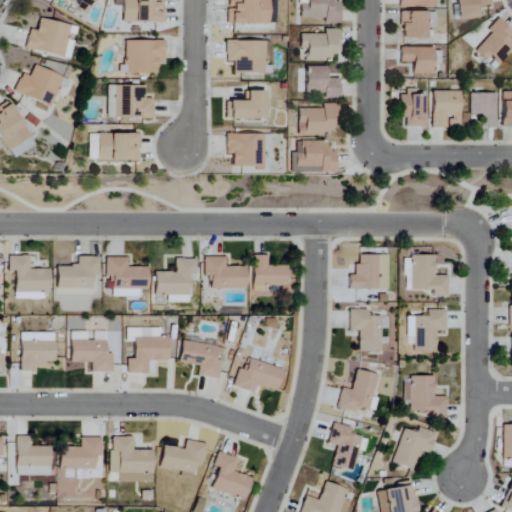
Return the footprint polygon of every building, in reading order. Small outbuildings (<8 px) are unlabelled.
[(60,0),(87,12),(93,0),(60,0)] [(122,0),(122,23),(163,24),(163,0),(122,0)] [(226,0),(228,25),(269,24),(269,0),(226,0)] [(332,0),(299,0),(300,19),(324,19),(324,24),(339,23),(339,1),(332,1),(332,0)] [(398,0),(399,9),(435,8),(435,0),(398,0)] [(456,0),(458,21),(480,19),(478,6),(491,5),(490,0),(456,0)] [(426,39),(426,27),(434,28),(434,13),(401,12),(400,38),(426,39)] [(24,49),(67,59),(75,28),(38,19),(35,31),(28,30),(24,49)] [(491,33),(475,52),(485,61),(489,57),(498,65),(511,48),(511,43),(507,39),(511,33),(511,31),(497,19),(487,30),(491,33)] [(324,35),(300,35),(299,50),(305,50),(305,61),(338,61),(338,30),(324,29),(324,35)] [(125,41),(124,74),(157,74),(158,61),(164,61),(164,42),(125,41)] [(233,74),(265,74),(265,42),(225,42),(225,62),(233,62),(233,74)] [(412,74),(433,74),(433,48),(400,48),(399,63),(412,63),(412,74)] [(12,93),(36,103),(34,108),(47,114),(62,79),(33,66),(28,77),(20,74),(12,93)] [(339,99),(339,80),(327,79),(327,67),(306,67),(305,94),(324,94),(324,99),(339,99)] [(144,87),(106,86),(106,119),(152,119),(153,99),(144,99),(144,87)] [(225,102),(225,120),(266,121),(266,92),(247,92),(247,102),(225,102)] [(424,128),(424,96),(416,96),(416,92),(398,92),(399,118),(404,118),(405,128),(424,128)] [(431,129),(445,128),(445,117),(448,117),(448,128),(460,128),(459,92),(431,92),(431,129)] [(511,92),(501,93),(502,127),(511,126),(511,92)] [(469,94),(468,115),(479,116),(479,127),(494,127),(494,94),(469,94)] [(0,140),(11,159),(33,146),(8,102),(0,106),(0,140)] [(298,109),(298,135),(337,136),(338,105),(321,104),(321,109),(298,109)] [(138,161),(138,135),(88,135),(88,161),(138,161)] [(269,136),(226,135),(225,154),(233,155),(232,167),(269,168),(269,136)] [(335,153),(327,153),(326,142),(295,142),(296,153),(290,153),(290,174),(336,173),(335,153)] [(266,256),(252,256),(253,287),(287,286),(286,266),(267,266),(266,256)] [(358,256),(358,265),(354,265),(354,276),(348,276),(348,291),(387,290),(386,256),(358,256)] [(15,272),(14,300),(42,300),(42,293),(49,293),(49,270),(28,270),(28,257),(8,257),(8,272),(15,272)] [(56,266),(56,289),(92,290),(93,275),(98,275),(98,258),(77,257),(77,266),(56,266)] [(446,277),(433,276),(434,257),(404,257),(404,291),(432,291),(432,297),(446,297),(446,277)] [(148,268),(126,268),(126,258),(104,258),(104,276),(109,276),(109,289),(111,289),(111,297),(138,297),(138,290),(148,290),(148,268)] [(211,290),(246,289),(245,267),(225,268),(224,258),(203,258),(203,277),(210,277),(211,290)] [(154,273),(154,296),(167,296),(167,303),(189,304),(189,274),(194,275),(194,260),(174,260),(174,273),(154,273)] [(367,311),(348,311),(348,332),(357,332),(357,353),(379,353),(380,318),(367,318),(367,311)] [(413,354),(435,353),(435,332),(445,332),(444,311),(426,311),(426,317),(405,317),(406,345),(412,345),(413,354)] [(159,329),(126,328),(126,343),(133,343),(133,360),(127,360),(126,374),(147,375),(147,362),(167,362),(168,337),(159,337),(159,329)] [(90,364),(90,372),(111,373),(112,355),(105,355),(106,342),(86,341),(86,333),(70,332),(70,363),(90,364)] [(44,362),(53,362),(53,334),(19,334),(19,371),(44,371),(44,362)] [(219,379),(222,347),(181,343),(178,364),(198,367),(197,377),(219,379)] [(232,387),(252,393),(254,386),(277,392),(283,370),(248,360),(245,372),(237,370),(232,387)] [(376,376),(355,371),(350,391),(341,389),(336,408),(356,413),(357,407),(367,409),(376,376)] [(432,396),(432,378),(402,377),(401,402),(408,402),(408,411),(431,411),(431,417),(445,417),(445,396),(432,396)] [(327,444),(336,446),(331,466),(353,471),(361,436),(349,434),(351,427),(332,423),(327,444)] [(511,424),(502,424),(502,459),(511,459),(511,424)] [(391,463),(413,469),(418,450),(428,453),(434,432),(417,427),(415,432),(401,428),(391,463)] [(16,476),(50,475),(50,446),(29,447),(29,436),(15,436),(16,476)] [(94,470),(95,457),(100,457),(100,438),(79,437),(79,447),(59,447),(59,469),(94,470)] [(132,437),(109,437),(109,474),(118,474),(118,482),(152,481),(152,450),(132,450),(132,437)] [(163,445),(159,467),(180,471),(179,477),(195,480),(202,444),(185,440),(183,449),(163,445)] [(218,467),(211,488),(243,500),(251,478),(237,473),(242,461),(217,452),(212,465),(218,467)] [(305,496),(299,511),(345,511),(349,501),(344,499),(347,488),(324,481),(318,500),(305,496)] [(511,509),(511,482),(501,504),(511,509)] [(375,490),(379,511),(380,511),(386,511),(409,511),(416,511),(410,483),(375,490)]
